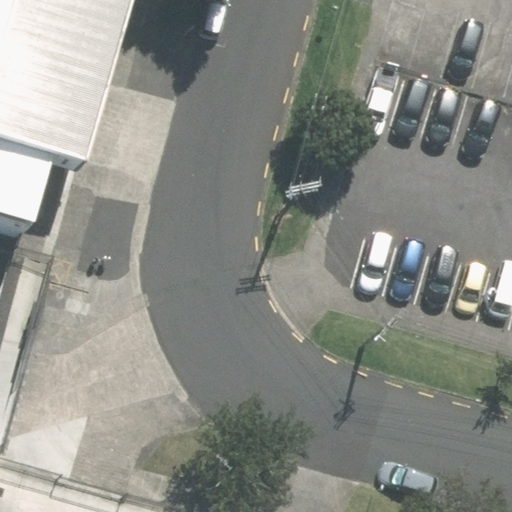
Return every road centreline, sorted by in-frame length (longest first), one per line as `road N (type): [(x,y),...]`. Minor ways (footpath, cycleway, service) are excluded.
road 1 (tertiary): [(256,0),(195,234),(199,276),(219,325)]
road 2 (tertiary): [(511,460),(294,393),(219,325)]
